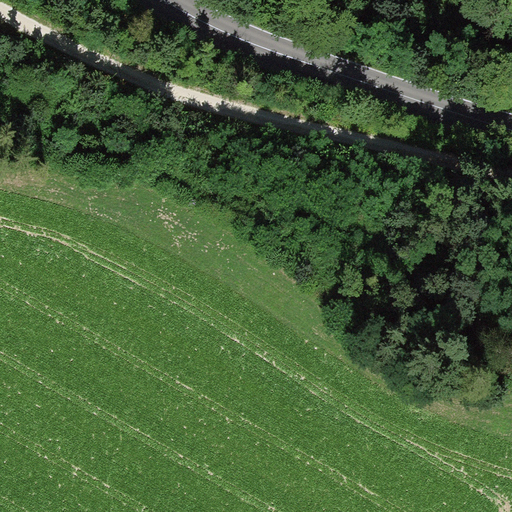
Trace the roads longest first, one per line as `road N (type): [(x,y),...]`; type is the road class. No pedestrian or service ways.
road 1 (track): [(0,8),(189,98),(511,175)]
road 2 (secondary): [(169,0),(332,71),(511,132)]
